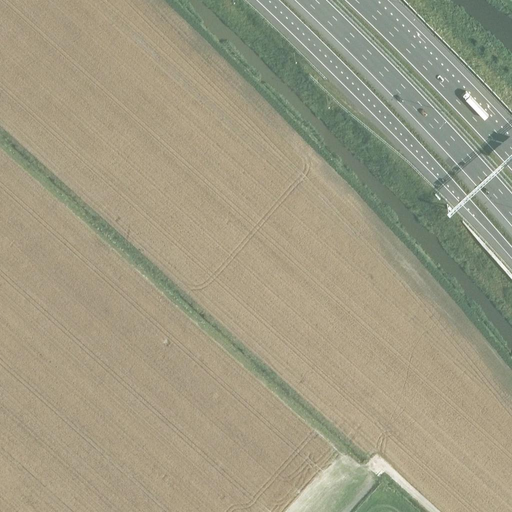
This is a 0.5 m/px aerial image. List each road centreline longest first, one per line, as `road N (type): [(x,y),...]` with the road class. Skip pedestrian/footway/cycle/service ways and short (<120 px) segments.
road 1 (motorway): [(271,0),(511,252)]
road 2 (motorway): [(308,0),(511,211)]
road 3 (motorway): [(511,154),(363,0)]
